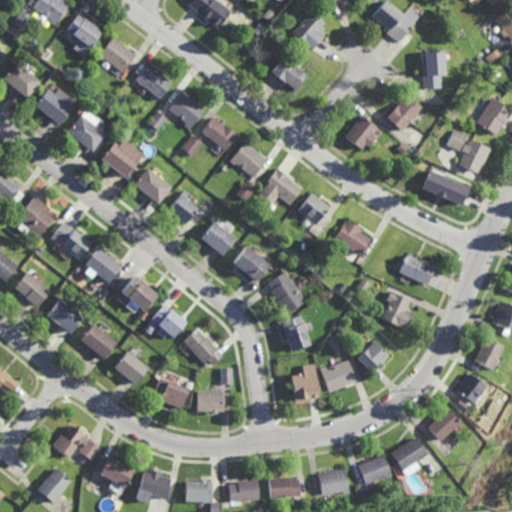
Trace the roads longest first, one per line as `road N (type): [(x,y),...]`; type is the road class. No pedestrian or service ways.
road 1 (residential): [(0,325),(64,378),(157,436),(221,447),(333,432),(388,409),(430,368),(511,188)]
road 2 (residential): [(265,444),(255,349),(241,317),(0,123)]
road 3 (residential): [(485,248),(366,187),(124,0)]
